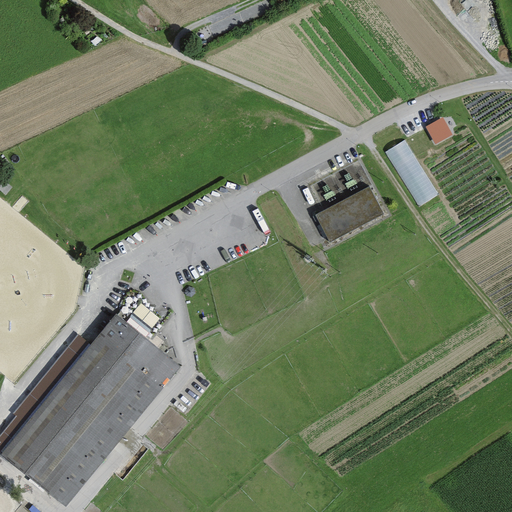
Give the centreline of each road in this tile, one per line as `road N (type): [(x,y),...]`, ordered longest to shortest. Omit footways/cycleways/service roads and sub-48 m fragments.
road 1 (unclassified): [(102,314),(109,277),(131,250),(425,102),(511,82)]
road 2 (track): [(71,0),(129,35),(354,137)]
road 3 (unknown): [(71,511),(84,507),(196,369),(183,328),(184,263)]
